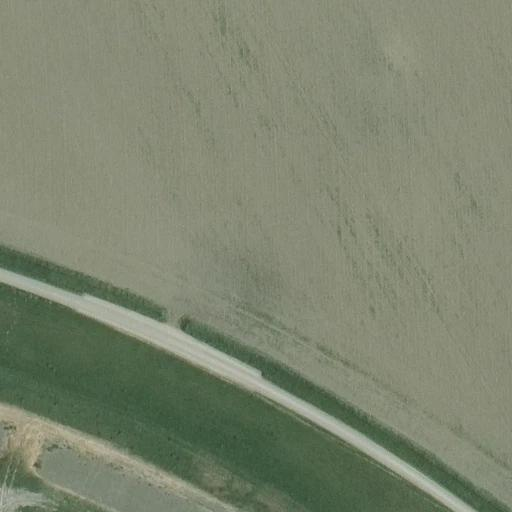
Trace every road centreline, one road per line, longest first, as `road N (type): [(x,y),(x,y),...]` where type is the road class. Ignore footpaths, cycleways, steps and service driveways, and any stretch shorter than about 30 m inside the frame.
road 1 (unclassified): [(0,279),(215,366),(312,416),(450,511)]
road 2 (track): [(191,511),(0,438)]
